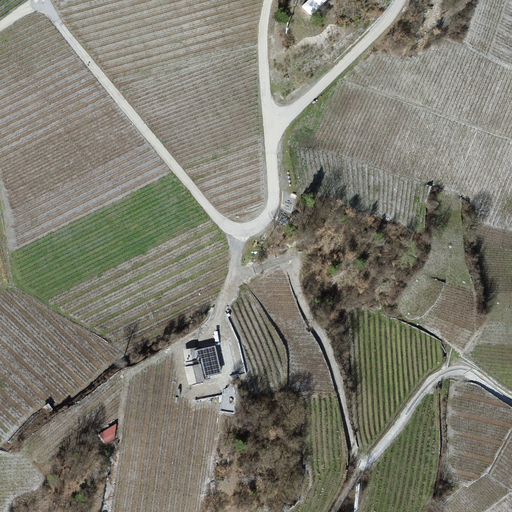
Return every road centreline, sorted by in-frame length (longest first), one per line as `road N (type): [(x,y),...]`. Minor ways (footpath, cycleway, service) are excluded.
road 1 (track): [(42,0),(201,199),(239,230)]
road 2 (track): [(239,230),(257,225),(272,206),(267,0)]
road 3 (track): [(511,402),(476,375),(453,369),(436,376),(365,464)]
road 4 (track): [(400,0),(270,129)]
